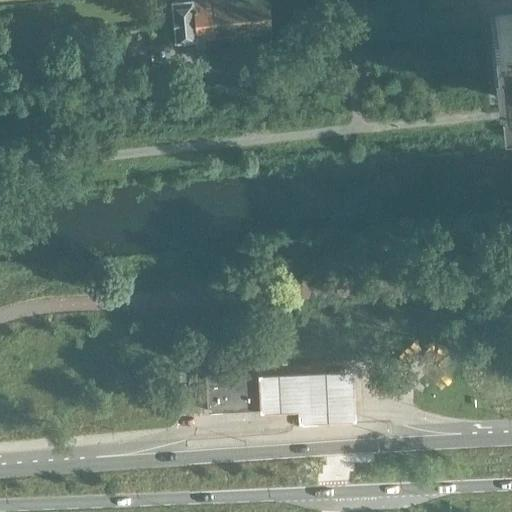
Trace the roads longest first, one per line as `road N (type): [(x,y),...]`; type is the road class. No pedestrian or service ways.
road 1 (secondary): [(511,434),(0,466)]
road 2 (secondary): [(3,511),(511,489)]
